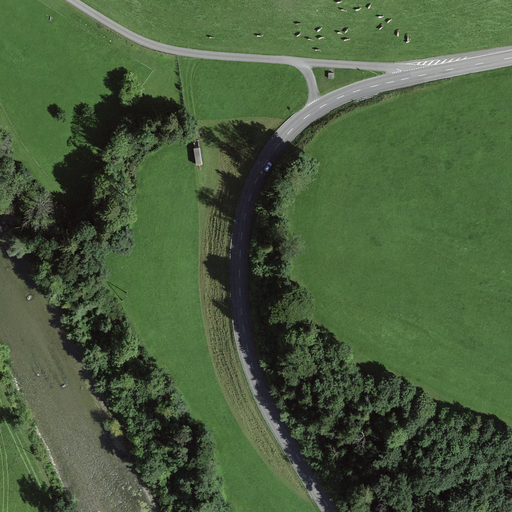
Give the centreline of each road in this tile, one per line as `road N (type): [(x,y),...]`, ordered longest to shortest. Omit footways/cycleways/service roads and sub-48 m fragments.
road 1 (tertiary): [(317,109),(290,130),(255,183),(239,289),(253,370),(331,511)]
road 2 (residential): [(298,62),(188,53),(134,36),(71,0)]
